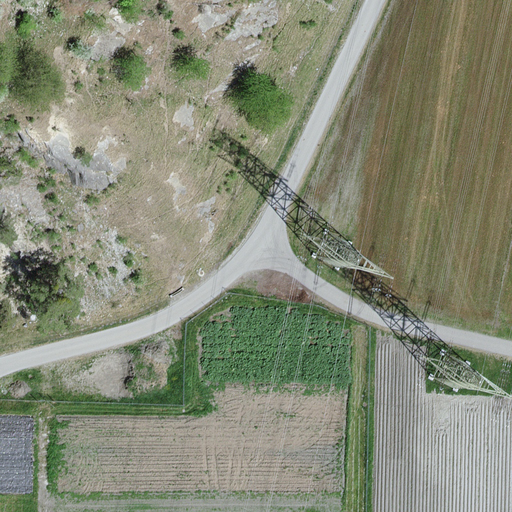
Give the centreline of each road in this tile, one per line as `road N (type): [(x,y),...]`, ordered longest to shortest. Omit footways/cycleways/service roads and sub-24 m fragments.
road 1 (unclassified): [(511,349),(401,322),(316,289),(262,242),(375,0)]
road 2 (track): [(369,511),(374,312)]
